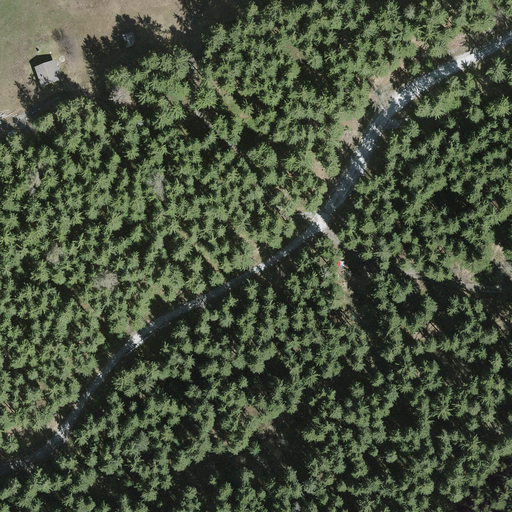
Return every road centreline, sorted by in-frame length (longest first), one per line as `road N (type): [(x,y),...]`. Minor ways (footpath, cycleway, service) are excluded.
road 1 (unclassified): [(0,469),(27,467),(70,432),(122,350),(269,269),(406,92),(511,39)]
road 2 (track): [(511,274),(348,263),(313,214)]
